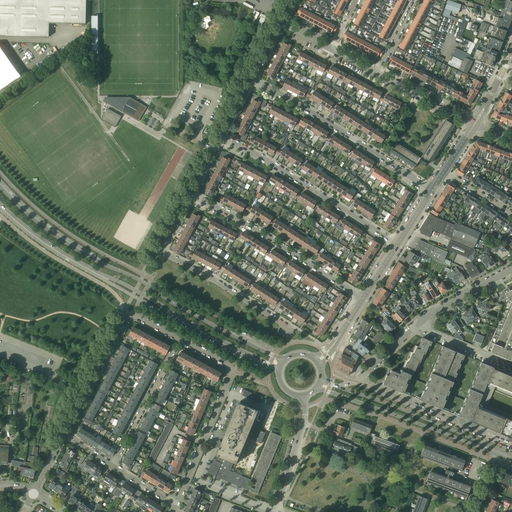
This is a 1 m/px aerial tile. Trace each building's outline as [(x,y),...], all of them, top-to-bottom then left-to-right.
[(0,0),(0,36),(49,38),(49,25),(84,26),(84,0),(0,0)] [(448,0),(445,9),(458,13),(462,5),(448,0)] [(502,9),(506,10),(511,12),(511,1),(509,1),(506,0),(504,0),(502,9)] [(366,1),(363,6),(371,10),(373,11),(374,8),(371,7),(372,5),(366,1)] [(392,4),(402,9),(404,5),(397,1),(396,3),(393,1),(392,4)] [(342,11),(345,7),(338,3),(335,8),(342,11)] [(423,3),(421,8),(431,13),(432,11),(429,9),(430,7),(423,3)] [(393,10),(400,14),(402,9),(392,4),(391,6),(392,7),(393,7),(394,7),(393,10)] [(363,6),(361,10),(368,14),(369,12),(371,13),(373,11),(371,10),(363,6)] [(299,16),(304,18),(307,12),(300,8),(297,13),(300,14),(299,16)] [(331,12),(340,16),(342,11),(335,8),(334,10),(333,10),(331,12)] [(421,8),(418,12),(425,16),(427,13),(428,14),(428,15),(429,16),(431,13),(421,8)] [(304,18),(309,21),(312,14),(310,13),(311,10),(309,9),(307,12),(304,18)] [(443,16),(449,18),(451,11),(458,14),(458,13),(445,9),(443,16)] [(361,10),(359,15),(365,18),(367,19),(368,19),(369,17),(367,16),(368,14),(361,10)] [(389,10),(387,13),(397,18),(400,14),(393,10),(392,12),(389,10)] [(503,18),(503,19),(511,22),(511,18),(511,17),(501,13),(494,11),(493,14),(503,18)] [(314,15),(312,14),(309,21),(313,23),(318,13),(316,12),(314,15)] [(426,22),(427,19),(426,19),(425,19),(424,19),(425,16),(418,12),(416,17),(426,22)] [(321,15),(318,13),(313,23),(317,26),(321,19),(319,18),(321,15)] [(388,19),(395,22),(397,18),(387,13),(386,15),(389,17),(388,19)] [(359,15),(356,19),(363,23),(364,20),(367,22),(368,19),(367,19),(365,18),(359,15)] [(323,20),(321,19),(317,26),(322,28),(327,18),(324,17),(323,20)] [(425,24),(426,22),(416,17),(414,21),(420,24),(421,25),(422,22),(423,22),(424,24),(425,24)] [(496,24),(495,27),(507,31),(509,27),(511,22),(503,19),(499,18),(496,24)] [(356,19),(354,24),(361,27),(362,28),(363,29),(364,26),(362,25),(363,23),(356,19)] [(384,19),(383,22),(393,27),(395,22),(388,19),(387,21),(384,19)] [(420,27),(421,25),(414,21),(411,25),(421,31),(423,28),(420,27)] [(390,31),(393,27),(383,22),(381,24),(384,26),(383,28),(390,31)] [(482,22),(479,30),(484,32),(484,31),(487,32),(489,25),(482,22)] [(337,27),(330,23),(326,30),(331,33),(332,31),(334,33),(337,27)] [(457,36),(461,37),(466,24),(462,23),(457,36)] [(420,33),(421,31),(411,25),(409,30),(416,34),(417,31),(418,31),(419,33),(420,33)] [(493,26),(490,35),(503,41),(507,31),(493,26)] [(379,28),(378,30),(388,36),(390,31),(383,28),(382,30),(379,28)] [(380,34),(379,37),(385,40),(388,36),(378,30),(377,33),(378,34),(379,33),(380,34)] [(409,30),(407,34),(417,39),(418,37),(417,36),(415,37),(414,36),(416,34),(409,30)] [(345,40),(350,43),(353,36),(346,32),(343,37),(345,38),(345,40)] [(356,37),(353,36),(350,43),(354,45),(360,35),(358,34),(356,37)] [(407,34),(404,39),(411,42),(413,40),(414,40),(414,41),(415,42),(417,39),(407,34)] [(360,35),(354,45),(359,47),(362,40),(360,39),(362,36),(360,35)] [(487,43),(500,49),(503,42),(490,37),(487,43)] [(365,42),(362,40),(359,47),(363,50),(368,40),(366,39),(365,42)] [(410,45),(411,42),(404,39),(402,43),(412,48),(413,46),(412,45),(411,46),(410,45)] [(371,41),(368,40),(363,50),(368,52),(371,45),(369,44),(371,41)] [(284,43),(281,49),(288,52),(291,45),(288,43),(287,45),(284,43)] [(376,47),(377,44),(375,43),(374,44),(375,46),(374,47),(371,45),(368,52),(372,54),(376,47)] [(412,48),(402,43),(400,48),(407,51),(408,48),(409,49),(410,50),(411,51),(412,48)] [(498,53),(500,49),(487,43),(485,48),(498,53)] [(1,48),(0,46),(0,90),(18,78),(18,79),(21,76),(19,73),(1,48)] [(380,57),(383,51),(376,47),(372,54),(377,57),(378,55),(380,57)] [(482,47),(480,51),(483,52),(486,54),(496,58),(498,53),(485,48),(482,47)] [(285,57),(288,52),(281,49),(278,54),(285,57)] [(447,64),(467,74),(474,62),(468,60),(470,55),(455,49),(447,64)] [(472,59),(482,63),(492,67),(496,58),(486,54),(483,52),(477,49),(476,49),(472,59)] [(306,55),(299,51),(298,54),(299,55),(297,59),(303,62),(306,55)] [(278,54),(275,59),(282,63),(285,57),(278,54)] [(312,58),(306,55),(303,62),(308,65),(312,58)] [(390,64),(395,66),(399,59),(392,56),(389,61),(391,62),(390,64)] [(400,56),(399,59),(395,66),(400,69),(403,62),(401,61),(403,58),(400,56)] [(317,60),(312,58),(308,65),(313,67),(317,60)] [(280,68),(282,63),(275,59),(273,64),(280,68)] [(322,63),(317,60),(313,67),(318,70),(322,63)] [(403,62),(400,69),(404,71),(409,61),(407,60),(405,63),(403,62)] [(412,62),(409,61),(404,71),(409,74),(412,67),(410,65),(412,62)] [(328,69),(326,68),(327,66),(322,63),(318,70),(323,73),(322,75),(324,76),(326,72),(328,69)] [(273,64),(270,69),(277,73),(280,68),(273,64)] [(415,64),(410,74),(415,77),(419,69),(420,67),(417,65),(415,64)] [(329,70),(328,69),(326,72),(324,76),(326,77),(328,73),(333,76),(337,69),(332,66),(329,70)] [(275,76),(277,73),(270,69),(267,75),(270,76),(270,78),(272,79),(271,82),(275,84),(278,78),(275,76)] [(333,76),(338,79),(342,72),(337,69),(333,76)] [(424,72),(419,69),(415,77),(420,80),(424,72)] [(424,72),(420,80),(425,82),(429,75),(426,73),(427,71),(425,70),(424,72)] [(343,81),(347,74),(342,72),(338,79),(343,81)] [(343,81),(348,84),(352,77),(347,74),(343,81)] [(432,76),(429,75),(425,82),(430,85),(434,77),(432,76)] [(353,86),(357,80),(352,77),(348,84),(353,86)] [(439,80),(434,77),(430,85),(436,88),(439,80)] [(472,84),(480,89),(483,84),(475,79),(472,84)] [(292,83),(286,80),(283,86),(288,89),(292,83)] [(353,86),(358,89),(362,82),(357,80),(353,86)] [(440,90),(444,83),(439,80),(436,88),(440,90)] [(297,85),(293,92),(298,95),(303,85),(299,82),(297,85)] [(363,92),(367,85),(362,82),(358,89),(363,92)] [(292,83),(288,89),(293,92),(297,85),(292,83)] [(449,86),(444,83),(440,90),(446,93),(449,86)] [(449,86),(446,93),(451,95),(456,86),(451,83),(449,86)] [(471,90),(476,94),(477,94),(480,89),(472,84),(469,90),(471,90)] [(303,85),(298,95),(303,97),(305,94),(307,95),(309,93),(311,89),(303,85)] [(367,85),(363,92),(369,94),(372,88),(367,85)] [(456,86),(451,95),(455,98),(456,98),(459,91),(461,89),(461,88),(456,86)] [(369,94),(374,97),(377,90),(372,88),(369,94)] [(379,99),(381,100),(383,97),(381,96),(382,93),(377,90),(374,97),(379,100),(379,99)] [(467,97),(466,96),(463,102),(469,105),(476,94),(471,90),(467,97)] [(309,96),(310,97),(315,101),(319,95),(314,91),(312,95),(310,94),(309,96)] [(455,98),(455,99),(459,101),(459,100),(463,102),(466,96),(462,94),(463,93),(459,91),(456,98),(455,98)] [(315,101),(320,104),(324,97),(319,95),(315,101)] [(386,95),(384,98),(383,97),(381,100),(383,101),(383,102),(388,105),(392,98),(386,95)] [(329,100),(324,97),(320,104),(325,107),(329,100)] [(503,97),(501,101),(507,105),(511,107),(511,106),(511,104),(508,102),(510,100),(503,97)] [(388,105),(393,107),(397,101),(392,98),(388,105)] [(139,121),(147,107),(129,99),(111,99),(109,104),(125,113),(139,121)] [(254,100),(251,106),(257,109),(259,106),(264,108),(267,102),(262,99),(260,102),(257,101),(257,102),(254,100)] [(330,110),(331,109),(332,110),(334,108),(336,105),(334,104),(329,100),(325,107),(330,110)] [(402,103),(397,101),(393,107),(400,111),(402,107),(401,106),(402,103)] [(505,107),(507,105),(501,101),(500,101),(499,103),(499,104),(498,106),(507,112),(508,111),(507,110),(506,108),(505,107)] [(274,116),(278,109),(269,104),(268,107),(271,109),(269,113),(274,116)] [(333,112),(338,116),(342,109),(336,105),(334,108),(332,110),(334,111),(333,112)] [(251,106),(248,111),(255,115),(257,109),(251,106)] [(106,109),(101,119),(115,128),(121,118),(106,109)] [(279,118),(283,112),(278,109),(274,116),(279,118)] [(347,112),(342,109),(338,116),(343,119),(347,112)] [(248,111),(245,116),(252,120),(255,115),(248,111)] [(492,117),(500,120),(501,116),(498,114),(494,111),(493,112),(494,113),(492,116),(492,117)] [(288,114),(283,112),(279,118),(284,121),(288,114)] [(352,115),(347,112),(343,119),(348,122),(352,115)] [(502,115),(501,116),(500,120),(505,122),(504,122),(507,123),(510,116),(506,115),(507,113),(504,112),(504,113),(503,115),(502,115)] [(293,117),(288,114),(284,121),(289,124),(293,117)] [(352,115),(348,122),(353,125),(357,118),(352,115)] [(249,125),(252,120),(245,116),(242,121),(249,125)] [(298,120),(293,117),(289,124),(294,127),(298,120)] [(303,118),(299,123),(305,127),(309,121),(307,119),(306,120),(303,118)] [(362,121),(357,118),(353,125),(358,128),(362,121)] [(455,126),(446,120),(423,158),(431,163),(455,126)] [(252,126),(249,125),(242,121),(240,126),(246,130),(249,131),(252,126)] [(309,121),(305,127),(310,130),(314,124),(309,121)] [(362,121),(358,128),(363,131),(367,124),(362,121)] [(319,127),(314,124),(310,130),(315,133),(319,127)] [(372,127),(367,124),(363,131),(367,134),(372,127)] [(243,136),(241,139),(245,141),(248,135),(245,133),(246,130),(240,126),(237,132),(240,133),(239,135),(243,136)] [(324,130),(319,127),(315,133),(320,137),(324,130)] [(376,131),(372,127),(367,134),(372,137),(376,131)] [(324,130),(320,137),(325,140),(325,139),(327,140),(329,137),(327,136),(329,133),(324,130)] [(372,137),(377,140),(381,134),(376,131),(372,137)] [(387,137),(381,134),(377,140),(381,143),(384,139),(386,140),(387,137)] [(330,143),(333,145),(337,138),(332,135),(330,138),(329,137),(327,140),(325,143),(328,145),(330,143)] [(261,140),(256,137),(252,144),(257,147),(261,140)] [(338,148),(342,141),(337,138),(333,145),(338,148)] [(261,140),(257,147),(262,149),(266,143),(261,140)] [(338,148),(342,151),(347,144),(342,141),(338,148)] [(477,141),(476,142),(473,146),(478,149),(478,150),(481,152),(481,151),(480,150),(483,144),(477,141)] [(271,146),(266,143),(262,149),(268,152),(271,146)] [(395,143),(390,152),(415,168),(418,162),(425,167),(427,164),(395,143)] [(349,151),(351,152),(353,150),(351,149),(352,148),(347,144),(342,151),(348,154),(349,151)] [(478,149),(473,146),(473,145),(471,148),(472,148),(470,151),(476,154),(478,150),(478,149)] [(487,145),(483,157),(485,158),(487,153),(489,154),(492,147),(487,145)] [(277,153),(278,150),(276,149),(277,149),(271,146),(268,152),(273,155),(275,152),(277,153)] [(278,154),(284,158),(288,151),(283,148),(281,152),(279,151),(278,154)] [(501,150),(496,148),(492,160),(494,161),(496,156),(498,157),(501,150)] [(351,152),(353,153),(351,156),(356,160),(360,153),(355,150),(354,151),(353,150),(351,152)] [(293,154),(288,151),(284,158),(289,161),(293,154)] [(472,159),(476,154),(470,151),(469,153),(468,153),(466,155),(467,156),(472,159)] [(509,153),(505,152),(501,164),(503,165),(505,160),(507,160),(509,153)] [(365,156),(360,153),(356,160),(361,163),(365,156)] [(294,164),(298,157),(293,154),(289,161),(294,164)] [(361,163),(365,166),(370,159),(365,156),(361,163)] [(467,156),(464,160),(471,164),(472,162),(476,165),(478,162),(472,159),(467,156)] [(223,157),(220,163),(227,167),(231,160),(227,158),(226,159),(223,157)] [(299,166),(301,167),(303,165),(301,164),(303,161),(298,157),(294,164),(299,167),(299,166)] [(365,166),(372,170),(374,167),(373,166),(375,163),(370,159),(365,166)] [(464,160),(462,164),(473,171),(474,169),(469,166),(471,164),(464,160)] [(242,175),(244,173),(247,166),(239,162),(237,165),(241,166),(238,170),(237,173),(235,175),(237,176),(239,174),(242,175)] [(224,172),(227,167),(220,163),(217,168),(224,172)] [(304,166),(303,165),(301,167),(302,168),(302,169),(307,172),(311,166),(306,163),(304,166)] [(462,164),(459,168),(465,172),(466,170),(471,173),(473,171),(462,164)] [(252,169),(247,166),(244,173),(249,176),(252,169)] [(316,169),(311,166),(307,172),(312,175),(316,169)] [(371,175),(377,178),(381,171),(374,167),(372,170),(370,174),(371,175)] [(217,168),(215,173),(222,177),(224,172),(217,168)] [(465,172),(459,168),(456,172),(467,180),(469,177),(464,174),(465,172)] [(252,169),(249,176),(254,178),(257,172),(252,169)] [(321,172),(316,169),(312,175),(317,178),(321,172)] [(323,169),(321,172),(317,178),(322,181),(326,175),(328,172),(323,169)] [(386,174),(381,171),(377,178),(381,181),(386,174)] [(263,174),(257,172),(254,178),(259,181),(263,174)] [(219,182),(222,177),(215,173),(212,178),(219,182)] [(259,181),(264,184),(268,177),(263,174),(259,181)] [(381,181),(387,184),(391,178),(386,174),(381,181)] [(270,181),(276,184),(280,178),(277,177),(276,177),(273,175),(270,181)] [(330,177),(326,175),(322,181),(326,184),(330,177)] [(479,179),(477,177),(473,183),(477,186),(483,177),(480,175),(479,177),(480,178),(479,179)] [(326,184),(331,187),(335,180),(330,177),(326,184)] [(483,177),(477,186),(481,188),(485,182),(482,180),(483,180),(484,180),(485,178),(483,177)] [(212,178),(209,183),(216,187),(219,182),(212,178)] [(284,181),(280,178),(276,184),(275,185),(280,188),(284,181)] [(395,181),(391,178),(387,184),(391,187),(395,181)] [(340,184),(335,180),(331,187),(336,190),(340,184)] [(285,191),(289,185),(284,181),(280,188),(285,191)] [(485,182),(481,188),(485,191),(491,182),(489,181),(488,182),(488,183),(488,184),(485,182)] [(450,182),(447,187),(453,191),(455,189),(459,192),(461,193),(463,191),(461,189),(450,182)] [(491,182),(485,191),(490,194),(494,188),(491,186),(491,185),(493,185),(494,184),(491,182)] [(208,195),(214,198),(218,192),(214,191),(216,187),(209,183),(206,189),(210,191),(209,192),(208,195)] [(345,187),(340,184),(336,190),(341,193),(345,187)] [(294,188),(289,185),(285,191),(290,194),(294,188)] [(494,188),(490,194),(494,196),(499,187),(500,187),(495,185),(494,188)] [(341,193),(346,197),(350,190),(345,187),(341,193)] [(402,190),(400,193),(403,195),(410,199),(413,194),(410,192),(410,190),(405,187),(403,191),(402,190)] [(447,187),(445,191),(455,198),(457,196),(452,193),(453,191),(447,187)] [(499,187),(494,196),(498,199),(502,193),(499,191),(500,190),(501,190),(502,189),(499,187)] [(295,197),(297,194),(299,191),(294,188),(290,194),(295,197)] [(346,197),(351,200),(353,201),(354,198),(353,197),(355,193),(350,190),(346,197)] [(442,195),(448,199),(449,197),(454,200),(455,198),(445,191),(442,195)] [(502,193),(498,199),(502,202),(508,193),(505,191),(505,193),(505,194),(505,195),(502,193)] [(465,207),(472,197),(465,192),(462,197),(465,198),(464,200),(466,201),(463,206),(465,207)] [(300,196),(298,199),(303,202),(307,196),(302,193),(300,196)] [(508,193),(502,202),(507,205),(507,204),(511,198),(511,197),(510,198),(508,197),(508,196),(509,196),(510,194),(508,193)] [(219,199),(222,201),(227,204),(231,197),(226,194),(223,198),(222,198),(220,196),(219,199)] [(354,198),(353,201),(354,202),(352,205),(357,209),(361,202),(359,200),(360,198),(356,195),(354,198)] [(403,195),(400,200),(406,204),(410,199),(403,195)] [(442,195),(439,199),(450,206),(451,204),(447,201),(448,199),(442,195)] [(308,206),(312,199),(307,196),(303,202),(308,206)] [(236,200),(231,197),(227,204),(232,207),(236,200)] [(472,205),(476,199),(472,197),(465,207),(467,208),(470,204),(472,205)] [(317,202),(312,199),(308,206),(313,209),(315,206),(316,203),(317,202)] [(436,204),(443,208),(444,206),(449,209),(450,206),(439,199),(436,204)] [(473,212),(480,202),(476,199),(472,205),(474,206),(471,211),(473,212)] [(241,203),(236,200),(232,207),(237,210),(241,203)] [(397,205),(403,209),(406,204),(400,200),(397,205)] [(248,208),(247,210),(247,211),(249,212),(254,215),(258,208),(260,206),(255,202),(253,205),(251,209),(249,208),(248,208)] [(357,209),(362,212),(366,205),(361,202),(357,209)] [(478,214),(480,210),(484,204),(480,202),(473,212),(475,213),(476,213),(478,214)] [(244,209),(247,210),(248,208),(246,206),(241,203),(237,210),(242,213),(244,209)] [(316,211),(321,214),(325,208),(320,204),(320,205),(318,208),(316,211)] [(436,204),(434,208),(445,215),(446,213),(441,210),(443,208),(436,204)] [(481,217),(488,207),(484,204),(480,210),(482,212),(479,216),(481,217)] [(371,208),(366,205),(362,212),(367,215),(371,208)] [(397,205),(394,209),(400,214),(403,209),(397,205)] [(445,215),(434,208),(434,207),(431,212),(437,216),(439,214),(443,217),(445,215)] [(488,215),(492,209),(488,207),(481,217),(483,219),(486,214),(488,215)] [(263,211),(258,208),(254,215),(259,218),(263,211)] [(330,211),(325,208),(321,214),(326,217),(330,211)] [(376,211),(371,208),(367,215),(372,218),(376,211)] [(394,209),(391,214),(397,219),(400,214),(394,209)] [(490,217),(487,221),(489,223),(496,212),(492,209),(488,215),(490,217)] [(263,211),(259,218),(264,221),(268,215),(263,211)] [(331,220),(335,214),(330,211),(326,217),(331,220)] [(500,215),(496,212),(489,223),(491,224),(494,219),(496,221),(500,215)] [(480,233),(456,222),(454,225),(451,224),(435,217),(430,213),(419,230),(421,234),(430,237),(433,231),(445,236),(444,238),(450,240),(446,249),(468,258),(470,255),(472,253),(474,250),(475,250),(473,248),(474,247),(480,233)] [(192,214),(189,219),(196,223),(200,216),(196,214),(196,215),(192,214)] [(340,217),(335,214),(331,220),(336,223),(337,224),(339,221),(338,220),(339,218),(340,217)] [(388,219),(394,223),(397,219),(391,214),(388,219)] [(268,215),(264,221),(269,224),(269,223),(271,224),(273,222),(271,221),(273,218),(268,215)] [(497,228),(503,218),(500,215),(496,221),(497,222),(495,227),(497,228)] [(507,220),(503,218),(497,228),(499,230),(502,225),(504,226),(507,220)] [(196,223),(189,219),(187,225),(193,228),(196,223)] [(343,219),(343,220),(341,222),(339,221),(337,224),(344,229),(348,222),(343,219)] [(391,229),(394,223),(388,219),(386,222),(383,220),(382,223),(391,229)] [(211,220),(210,223),(208,227),(213,230),(216,223),(211,220)] [(273,222),(271,224),(273,226),(272,227),(277,230),(281,223),(276,220),(274,223),(273,222)] [(349,232),(353,225),(348,222),(344,229),(349,232)] [(213,230),(218,233),(222,226),(216,223),(213,230)] [(286,226),(281,223),(277,230),(282,233),(286,226)] [(187,225),(184,230),(191,233),(193,228),(187,225)] [(358,228),(353,225),(349,232),(354,235),(358,228)] [(227,229),(222,226),(218,233),(223,235),(227,229)] [(291,229),(286,226),(282,233),(287,236),(291,229)] [(359,238),(361,234),(363,232),(358,228),(354,235),(359,238)] [(223,235),(228,238),(232,231),(227,229),(223,235)] [(296,232),(291,229),(287,236),(292,239),(296,232)] [(191,233),(184,230),(181,235),(188,238),(191,233)] [(237,234),(232,231),(228,238),(233,241),(237,234)] [(239,237),(245,241),(249,235),(247,233),(246,234),(243,232),(239,237)] [(301,235),(296,232),(292,239),(296,242),(301,235)] [(303,232),(301,235),(296,242),(301,245),(306,238),(308,235),(303,232)] [(186,243),(188,238),(181,235),(179,240),(186,243)] [(249,235),(245,241),(245,242),(250,245),(254,238),(249,235)] [(259,242),(254,238),(250,245),(255,248),(259,242)] [(306,238),(301,245),(306,248),(310,242),(306,238)] [(373,243),(371,246),(377,250),(381,245),(377,243),(378,242),(373,238),(371,242),(373,243)] [(176,245),(183,248),(186,243),(179,240),(176,245)] [(419,240),(415,250),(443,263),(448,252),(419,240)] [(264,245),(259,242),(255,248),(260,251),(264,245)] [(306,248),(311,251),(315,245),(310,242),(306,248)] [(177,252),(176,253),(179,255),(183,248),(176,245),(173,250),(177,252)] [(265,253),(267,254),(269,252),(267,251),(269,248),(264,245),(260,251),(265,254),(265,253)] [(319,253),(318,252),(320,248),(315,245),(311,251),(318,255),(319,253)] [(497,246),(497,247),(507,257),(508,256),(509,256),(510,256),(510,255),(511,254),(501,245),(499,247),(497,246)] [(374,255),(377,250),(371,246),(368,251),(374,255)] [(506,258),(507,257),(497,247),(496,246),(494,249),(494,250),(494,251),(503,259),(504,259),(505,258),(506,258)] [(319,256),(317,260),(322,263),(326,256),(322,254),(324,250),(322,248),(319,253),(318,255),(319,256)] [(270,253),(269,252),(267,254),(269,256),(268,256),(273,259),(277,253),(272,250),(270,253)] [(201,253),(196,251),(192,257),(197,260),(201,253)] [(368,251),(364,256),(371,260),(374,255),(368,251)] [(410,252),(407,256),(415,261),(418,262),(420,258),(422,258),(423,255),(415,251),(414,254),(410,252)] [(201,253),(197,260),(202,263),(206,256),(201,253)] [(273,259),(278,263),(282,256),(277,253),(273,259)] [(485,258),(483,254),(482,255),(482,256),(480,257),(482,260),(481,260),(486,267),(487,269),(491,266),(486,258),(485,258)] [(486,258),(491,266),(495,264),(491,257),(490,256),(489,255),(488,256),(486,254),(484,255),(484,254),(483,254),(485,258),(486,258)] [(211,259),(207,265),(212,268),(216,261),(218,258),(213,255),(211,259)] [(211,259),(206,256),(202,263),(207,265),(211,259)] [(285,267),(286,264),(288,261),(287,260),(287,259),(282,256),(278,263),(283,266),(285,267)] [(322,263),(327,266),(331,259),(326,256),(322,263)] [(368,265),(371,260),(364,256),(361,261),(368,265)] [(418,262),(415,261),(407,256),(406,258),(403,256),(400,261),(404,263),(412,267),(413,265),(415,266),(418,262)] [(331,259),(327,266),(332,269),(336,263),(338,260),(333,257),(331,259)] [(216,261),(212,268),(218,271),(220,267),(221,268),(223,265),(221,264),(223,260),(218,258),(216,262),(216,261)] [(290,261),(290,262),(288,261),(286,264),(285,267),(291,271),(295,265),(290,261)] [(361,261),(358,265),(365,270),(368,265),(361,261)] [(332,269),(337,272),(343,263),(341,262),(340,262),(338,264),(336,263),(332,269)] [(399,262),(396,267),(403,272),(406,267),(399,262)] [(472,262),(465,266),(467,271),(471,279),(480,274),(480,273),(483,271),(479,265),(476,267),(476,266),(474,267),(472,262)] [(227,265),(226,267),(224,266),(222,269),(224,270),(223,272),(228,275),(232,268),(227,265)] [(300,268),(295,265),(291,271),(296,274),(300,268)] [(355,270),(362,274),(365,270),(358,265),(355,270)] [(393,272),(400,276),(403,272),(396,267),(393,272)] [(452,269),(454,271),(456,274),(461,282),(465,280),(462,273),(460,273),(458,269),(457,270),(456,267),(452,269)] [(228,275),(233,278),(237,272),(232,268),(228,275)] [(305,271),(300,268),(296,274),(303,278),(305,275),(306,273),(305,272),(305,271)] [(452,268),(447,273),(450,279),(453,277),(456,285),(461,282),(456,274),(454,271),(452,269),(452,268)] [(355,270),(352,275),(359,279),(362,274),(355,270)] [(237,272),(233,278),(237,281),(242,275),(237,272)] [(401,277),(400,276),(393,272),(390,276),(397,281),(399,282),(401,277)] [(305,275),(303,278),(310,283),(314,276),(309,273),(308,274),(306,273),(305,275)] [(247,278),(242,275),(237,281),(242,284),(247,278)] [(355,284),(359,279),(352,275),(350,278),(348,276),(346,278),(355,284)] [(318,279),(314,276),(310,283),(308,285),(312,288),(314,286),(318,279)] [(390,276),(387,281),(394,286),(397,281),(390,276)] [(249,284),(251,286),(253,283),(251,282),(252,281),(247,278),(242,284),(247,287),(249,284)] [(318,279),(314,286),(319,289),(323,282),(318,279)] [(436,279),(432,282),(433,283),(435,287),(437,290),(439,289),(441,293),(444,292),(445,292),(447,291),(446,290),(447,290),(443,283),(439,285),(436,279)] [(391,291),(394,286),(387,281),(384,286),(391,291)] [(428,281),(423,285),(426,290),(428,289),(434,298),(437,296),(438,296),(439,295),(440,294),(437,290),(435,287),(433,283),(430,284),(428,281)] [(328,286),(323,282),(319,289),(324,292),(328,286)] [(254,284),(253,283),(251,286),(253,287),(251,290),(255,293),(260,286),(255,283),(254,284)] [(260,296),(265,289),(260,286),(255,293),(260,296)] [(511,287),(504,292),(509,302),(511,301),(511,302),(490,352),(511,361),(511,287)] [(382,288),(379,293),(386,298),(389,293),(382,288)] [(269,292),(265,289),(260,296),(265,299),(269,292)] [(422,292),(419,294),(420,297),(419,298),(421,301),(423,305),(426,303),(425,302),(428,301),(429,301),(430,300),(431,300),(431,299),(427,292),(426,290),(422,292)] [(413,300),(410,301),(415,309),(416,308),(417,309),(418,308),(418,307),(419,307),(419,306),(420,305),(419,302),(421,301),(415,291),(412,291),(412,294),(414,294),(415,295),(411,297),(413,300)] [(265,299),(270,302),(274,296),(269,292),(265,299)] [(339,296),(337,298),(343,302),(347,297),(338,292),(336,294),(339,296)] [(379,293),(376,298),(383,303),(386,298),(379,293)] [(277,302),(279,303),(280,301),(279,300),(279,299),(274,296),(270,302),(275,305),(277,302)] [(415,309),(410,301),(407,303),(404,297),(401,299),(400,296),(398,297),(399,300),(400,302),(402,305),(402,306),(405,304),(409,312),(411,310),(411,311),(412,311),(413,311),(415,310),(415,309)] [(337,298),(334,303),(340,307),(343,302),(337,298)] [(380,308),(383,303),(376,298),(373,303),(372,304),(372,305),(379,309),(380,308)] [(282,302),(280,301),(279,303),(280,304),(278,308),(284,311),(288,305),(282,301),(282,302)] [(482,304),(486,312),(492,309),(490,305),(489,306),(487,301),(484,303),(483,302),(482,303),(482,304)] [(334,303),(331,308),(337,312),(340,307),(334,303)] [(488,314),(486,312),(482,304),(481,304),(480,304),(479,305),(477,307),(479,311),(478,312),(480,315),(483,317),(488,314)] [(292,307),(288,305),(284,311),(288,314),(292,307)] [(399,306),(394,310),(395,312),(396,312),(402,319),(403,319),(404,319),(405,318),(405,317),(406,316),(404,314),(405,313),(400,307),(399,306)] [(297,310),(292,307),(288,314),(293,317),(297,310)] [(331,308),(328,313),(334,317),(337,312),(331,308)] [(473,309),(468,312),(472,320),(473,321),(473,322),(479,319),(476,313),(475,314),(473,309)] [(302,313),(297,310),(293,317),(298,320),(302,313)] [(402,320),(402,319),(396,312),(394,315),(393,314),(390,316),(396,322),(397,320),(399,322),(400,322),(401,322),(402,321),(402,320)] [(473,321),(472,320),(468,312),(463,315),(465,319),(464,320),(467,325),(468,326),(469,323),(473,321)] [(307,317),(302,313),(298,320),(303,323),(307,317)] [(328,313),(325,318),(331,322),(334,317),(328,313)] [(325,318),(322,322),(328,327),(331,322),(325,318)] [(387,318),(381,324),(389,332),(392,329),(393,330),(395,328),(395,327),(387,318)] [(364,319),(360,325),(369,330),(372,324),(364,319)] [(460,329),(460,328),(454,320),(453,320),(450,322),(459,335),(462,333),(462,332),(460,329)] [(328,327),(322,322),(319,327),(325,331),(328,327)] [(456,338),(462,341),(463,339),(459,335),(450,322),(446,324),(446,325),(451,333),(452,333),(454,332),(456,335),(454,336),(456,338)] [(369,330),(360,325),(357,330),(365,335),(366,336),(370,330),(369,330)] [(142,342),(146,333),(141,331),(141,330),(139,329),(138,329),(133,327),(129,335),(142,342)] [(322,337),(325,331),(319,327),(316,330),(315,329),(312,333),(317,336),(318,334),(322,337)] [(362,340),(365,335),(357,330),(354,336),(359,339),(362,340)] [(142,342),(154,348),(158,340),(153,337),(154,337),(151,335),(151,336),(146,333),(142,342)] [(481,344),(484,336),(479,334),(476,333),(472,342),(474,343),(475,342),(477,343),(477,342),(481,343),(481,344)] [(422,338),(419,347),(415,345),(412,352),(410,351),(407,360),(406,360),(403,367),(402,367),(399,373),(391,370),(389,375),(387,375),(383,384),(471,421),(494,367),(422,338)] [(370,350),(369,349),(370,347),(365,342),(362,340),(359,339),(357,342),(356,345),(354,349),(365,355),(368,351),(369,352),(370,350)] [(158,340),(154,348),(166,354),(171,346),(166,344),(166,343),(163,342),(158,340)] [(123,346),(120,351),(127,355),(130,350),(123,346)] [(351,351),(346,347),(342,354),(341,354),(340,357),(338,361),(352,368),(354,366),(355,366),(356,363),(355,362),(359,356),(355,353),(351,351)] [(120,351),(117,356),(124,360),(127,355),(120,351)] [(177,360),(190,367),(195,359),(181,351),(177,360)] [(117,356),(115,361),(122,365),(124,360),(117,356)] [(208,366),(195,359),(190,367),(204,374),(208,366)] [(115,361),(112,366),(119,370),(122,365),(115,361)] [(148,364),(147,366),(155,370),(158,364),(151,361),(149,364),(148,364)] [(338,361),(335,369),(349,376),(352,368),(338,361)] [(112,366),(109,371),(116,375),(119,370),(112,366)] [(147,369),(145,372),(152,376),(155,370),(147,366),(146,368),(147,369)] [(222,373),(208,366),(204,374),(217,382),(222,373)] [(511,375),(494,368),(494,367),(471,421),(511,438),(511,375)] [(171,370),(169,376),(176,379),(178,374),(171,370)] [(109,371),(107,376),(114,380),(116,375),(109,371)] [(149,381),(152,376),(145,372),(143,375),(141,377),(149,381)] [(107,376),(104,381),(111,385),(114,380),(107,376)] [(176,379),(169,376),(166,381),(173,384),(176,379)] [(146,387),(149,381),(141,377),(140,379),(141,380),(139,383),(146,387)] [(104,381),(101,386),(108,390),(111,385),(104,381)] [(166,381),(163,386),(170,389),(173,384),(166,381)] [(137,386),(135,388),(143,392),(146,387),(139,383),(138,386),(137,386)] [(101,386),(99,391),(106,395),(108,390),(101,386)] [(170,389),(163,386),(161,391),(167,394),(170,389)] [(135,391),(133,394),(140,398),(143,392),(135,388),(134,391),(135,391)] [(204,389),(202,394),(209,398),(212,392),(204,389)] [(243,389),(242,391),(244,392),(243,395),(260,403),(263,397),(245,390),(243,389)] [(99,391),(96,396),(103,400),(106,395),(99,391)] [(161,391),(158,396),(165,399),(167,394),(161,391)] [(131,397),(130,399),(137,403),(140,398),(133,394),(132,397),(131,397)] [(207,403),(209,398),(202,394),(200,400),(207,403)] [(96,396),(93,401),(100,405),(103,400),(96,396)] [(156,401),(155,404),(157,405),(159,403),(162,405),(165,399),(158,396),(155,401),(156,401)] [(129,402),(128,405),(134,409),(137,403),(130,399),(128,402),(129,402)] [(200,400),(198,405),(205,408),(207,403),(200,400)] [(93,401),(91,406),(98,410),(100,405),(93,401)] [(216,477),(215,478),(218,479),(219,478),(245,489),(250,479),(241,475),(230,470),(236,455),(239,456),(241,450),(240,450),(245,437),(261,443),(266,433),(259,430),(266,414),(239,403),(223,443),(222,443),(221,443),(218,444),(217,446),(216,446),(215,447),(220,449),(216,459),(214,458),(208,473),(216,477)] [(157,405),(155,404),(154,404),(151,409),(158,412),(161,407),(157,405)] [(125,407),(124,410),(131,414),(134,409),(128,405),(126,408),(125,407)] [(203,414),(205,408),(198,405),(195,411),(203,414)] [(91,406),(88,412),(95,415),(98,410),(91,406)] [(151,409),(148,414),(155,417),(158,412),(151,409)] [(123,413),(122,416),(128,419),(131,414),(124,410),(123,412),(123,413)] [(195,411),(193,416),(200,419),(203,414),(195,411)] [(85,417),(92,420),(95,415),(88,412),(85,417)] [(148,414),(146,419),(153,422),(155,417),(148,414)] [(119,418),(118,421),(126,425),(128,419),(122,416),(120,419),(119,418)] [(193,416),(191,421),(198,424),(200,419),(193,416)] [(115,419),(112,424),(115,426),(123,430),(126,425),(118,421),(115,419)] [(143,424),(150,427),(153,422),(146,419),(143,424)] [(354,419),(351,427),(369,434),(372,426),(354,419)] [(191,421),(189,427),(196,430),(198,424),(191,421)] [(141,430),(140,432),(143,434),(146,435),(149,437),(150,434),(147,433),(150,427),(143,424),(140,429),(141,430)] [(334,429),(333,433),(341,436),(344,428),(338,425),(336,430),(334,429)] [(77,435),(83,438),(87,432),(83,430),(84,428),(81,426),(78,430),(79,431),(77,435)] [(120,436),(123,430),(115,426),(114,429),(115,429),(113,432),(120,436)] [(194,435),(196,430),(189,427),(186,432),(194,435)] [(83,438),(87,442),(91,435),(87,432),(83,438)] [(146,435),(143,434),(140,432),(139,432),(136,437),(143,440),(146,435)] [(271,432),(269,438),(279,443),(282,437),(271,432)] [(96,438),(91,435),(87,442),(92,445),(96,438)] [(397,454),(400,445),(374,436),(371,444),(397,454)] [(136,437),(134,442),(140,445),(143,440),(136,437)] [(101,441),(96,438),(92,445),(97,448),(101,441)] [(277,448),(279,443),(269,438),(266,444),(277,448)] [(184,439),(181,444),(189,447),(191,442),(184,439)] [(351,444),(345,442),(337,439),(336,442),(335,441),(334,445),(335,445),(333,449),(338,451),(342,452),(347,454),(347,453),(351,455),(353,452),(348,450),(351,445),(351,444)] [(106,444),(101,441),(97,448),(102,451),(106,444)] [(134,442),(131,447),(138,450),(140,445),(134,442)] [(111,447),(106,444),(102,451),(107,454),(111,447)] [(181,444),(179,450),(186,453),(189,447),(181,444)] [(274,454),(277,448),(266,444),(264,450),(274,454)] [(0,445),(0,466),(1,467),(2,464),(3,464),(3,463),(8,463),(9,446),(0,445)] [(357,447),(351,445),(348,450),(353,452),(351,455),(354,456),(357,447)] [(465,461),(451,455),(424,445),(421,455),(462,470),(465,461)] [(116,450),(111,447),(107,454),(112,457),(116,450)] [(131,447),(128,452),(135,455),(138,450),(131,447)] [(68,448),(66,454),(74,458),(76,453),(72,450),(72,449),(70,448),(69,449),(68,448)] [(179,450),(177,455),(184,458),(186,453),(179,450)] [(274,454),(264,450),(262,455),(272,460),(274,454)] [(128,452),(126,457),(132,461),(135,455),(128,452)] [(63,459),(71,463),(74,458),(66,454),(63,459)] [(177,455),(174,461),(182,464),(184,458),(177,455)] [(270,465),(272,460),(262,455),(259,461),(270,465)] [(131,464),(132,461),(126,457),(123,463),(126,465),(125,466),(128,467),(127,469),(130,471),(131,469),(131,468),(132,465),(131,464)] [(67,472),(68,469),(71,463),(63,459),(60,465),(63,467),(62,469),(67,472)] [(26,463),(12,460),(12,462),(11,465),(19,467),(17,474),(23,475),(26,463)] [(82,463),(82,464),(79,468),(85,472),(86,470),(88,471),(93,463),(88,460),(85,465),(82,463)] [(174,461),(172,466),(179,469),(182,464),(174,461)] [(270,465),(259,461),(257,467),(267,471),(270,465)] [(23,475),(28,476),(31,464),(26,463),(23,475)] [(94,474),(98,466),(93,463),(88,471),(90,473),(91,472),(94,474)] [(93,475),(92,476),(97,479),(100,481),(101,479),(103,476),(100,474),(103,470),(98,466),(94,474),(93,475)] [(172,466),(170,472),(177,475),(179,469),(172,466)] [(265,477),(267,471),(257,467),(254,473),(265,477)] [(143,477),(148,480),(153,473),(148,470),(143,477)] [(500,482),(511,486),(511,475),(504,472),(500,482)] [(100,481),(99,482),(104,485),(104,484),(108,486),(110,483),(114,476),(109,473),(107,476),(104,474),(103,476),(101,479),(100,481)] [(158,476),(153,473),(148,480),(153,483),(158,476)] [(262,483),(265,477),(254,473),(252,478),(262,483)] [(429,473),(426,482),(467,497),(471,488),(429,473)] [(110,483),(108,486),(113,489),(111,492),(114,494),(117,489),(120,484),(117,483),(119,480),(114,476),(110,483)] [(158,476),(153,483),(158,486),(162,479),(158,476)] [(260,488),(262,483),(252,478),(251,482),(257,484),(256,487),(260,488)] [(60,482),(58,480),(58,481),(54,479),(49,486),(54,490),(60,482)] [(167,482),(162,479),(158,486),(163,489),(167,482)] [(60,482),(54,490),(59,494),(65,486),(63,484),(64,483),(61,481),(60,482)] [(167,482),(163,489),(168,492),(173,486),(167,482)] [(117,489),(114,494),(116,496),(118,497),(120,494),(123,496),(125,493),(130,486),(124,483),(122,486),(120,484),(117,489)] [(70,489),(71,488),(68,485),(67,487),(65,486),(59,494),(63,497),(69,490),(70,489)] [(130,486),(125,493),(131,497),(130,498),(132,500),(136,494),(133,493),(135,490),(130,486)] [(195,488),(192,495),(199,498),(202,492),(195,488)] [(74,494),(68,501),(73,505),(79,497),(78,496),(77,497),(74,494)] [(137,495),(134,500),(136,502),(137,501),(142,504),(147,497),(141,494),(139,497),(137,495)] [(192,495),(190,501),(197,504),(199,505),(202,499),(199,498),(192,495)] [(422,511),(428,499),(419,496),(413,511),(422,511)] [(79,497),(73,505),(78,509),(83,502),(80,499),(81,498),(79,497)] [(152,501),(147,497),(142,504),(141,507),(146,511),(148,508),(152,501)] [(214,497),(212,503),(208,511),(210,511),(215,511),(221,499),(214,497)] [(493,499),(488,508),(495,511),(497,508),(500,510),(503,505),(493,499)] [(158,504),(152,501),(148,508),(153,511),(158,504)] [(190,501),(187,506),(195,509),(197,510),(199,507),(196,506),(197,504),(190,501)] [(83,502),(78,509),(81,511),(82,511),(89,504),(87,503),(86,504),(83,502)] [(89,504),(82,511),(93,511),(100,505),(97,503),(95,506),(90,502),(89,504)]
